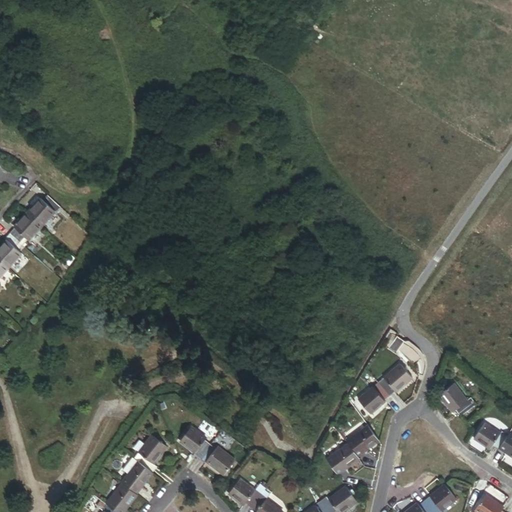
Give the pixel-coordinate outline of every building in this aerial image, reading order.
[(26,215),(39,227),(54,212),(55,213),(60,208),(47,196),(42,201),(40,199),(26,215)] [(40,228),(39,227),(26,215),(14,227),(15,228),(28,240),(29,240),(40,228)] [(15,228),(10,233),(23,245),(28,240),(15,228)] [(23,245),(10,233),(6,238),(8,241),(18,250),(23,245)] [(8,241),(0,249),(0,259),(9,268),(22,254),(18,250),(8,241)] [(0,277),(9,268),(0,259),(0,288),(1,287),(0,286),(0,277)] [(402,345),(396,340),(390,348),(397,354),(403,345),(402,345)] [(384,379),(396,392),(413,378),(401,364),(384,379)] [(384,378),(378,383),(390,397),(396,392),(384,379),(384,378)] [(390,397),(378,383),(373,387),(374,388),(385,401),(390,397)] [(440,395),(453,413),(456,411),(468,402),(454,384),(440,395)] [(371,414),(385,401),(374,388),(359,400),(371,414)] [(470,400),(468,402),(456,411),(460,416),(474,405),(470,400)] [(475,439),(491,450),(493,447),(501,435),(485,424),(475,439)] [(196,454),(206,441),(207,439),(192,427),(181,442),(196,454)] [(368,427),(347,443),(348,445),(358,457),(379,441),(368,427)] [(501,435),(493,447),(499,450),(500,448),(509,436),(503,432),(501,435)] [(509,436),(500,448),(511,455),(511,434),(510,433),(509,436)] [(143,456),(154,464),(167,447),(153,436),(146,445),(140,453),(143,456)] [(146,445),(139,441),(133,448),(140,453),(146,445)] [(201,459),(211,445),(206,441),(196,454),(195,455),(201,459)] [(217,449),(211,445),(201,459),(206,463),(207,462),(217,449)] [(358,457),(348,445),(327,461),(338,475),(359,459),(358,457)] [(218,447),(217,449),(207,462),(225,476),(236,461),(218,447)] [(143,456),(139,462),(153,473),(158,467),(154,464),(143,456)] [(133,457),(122,471),(129,475),(139,462),(135,459),(133,457)] [(153,473),(139,462),(129,475),(123,483),(123,484),(137,494),(153,473)] [(246,504),(256,492),(255,491),(240,480),(229,494),(245,506),(246,504)] [(123,511),(137,494),(123,484),(107,505),(116,511),(123,511)] [(265,491),(266,489),(261,485),(256,492),(246,504),(252,508),(263,494),(265,491)] [(457,499),(445,486),(431,498),(441,510),(442,511),(457,499)] [(329,500),(337,511),(343,511),(357,501),(353,495),(350,491),(346,487),(329,500)] [(268,498),(263,494),(252,508),(256,511),(257,511),(266,500),(268,498)] [(505,509),(486,496),(476,511),(478,511),(502,511),(503,511),(505,509)] [(321,501),(328,511),(337,511),(329,500),(326,497),(321,501)] [(433,511),(438,511),(441,510),(431,498),(430,497),(425,502),(433,511)] [(116,511),(107,505),(102,500),(97,506),(104,511),(105,511),(116,511)] [(257,511),(282,511),(266,500),(257,511)] [(316,507),(320,511),(328,511),(321,501),(315,505),(316,507)] [(433,511),(425,502),(419,506),(424,511),(433,511)]
